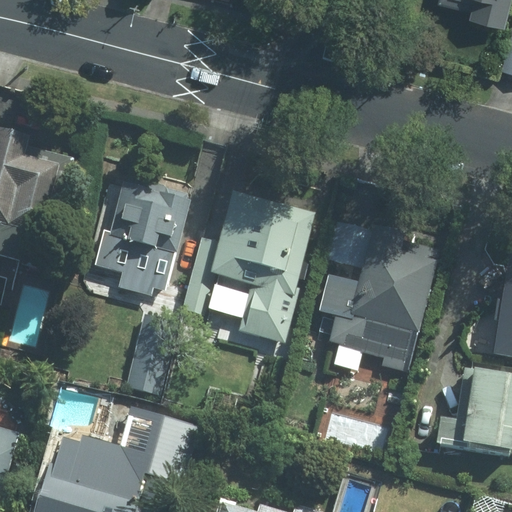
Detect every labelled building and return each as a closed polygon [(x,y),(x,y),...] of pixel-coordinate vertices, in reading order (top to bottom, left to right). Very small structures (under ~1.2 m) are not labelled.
[(435,0),(434,5),(464,13),(463,20),(503,30),(510,0),(435,0)] [(511,16),(511,17),(499,73),(511,76),(511,16)] [(61,152),(0,134),(0,265),(27,273),(61,152)] [(117,278),(114,293),(149,302),(151,293),(167,297),(190,200),(115,182),(93,272),(117,278)] [(226,196),(203,281),(247,293),(236,335),(282,348),(316,220),(226,196)] [(379,370),(408,377),(414,352),(408,351),(412,338),(417,339),(438,250),(335,226),(326,265),(358,272),(354,290),(322,283),(315,316),(331,319),(325,349),(381,362),(379,370)] [(511,283),(496,282),(488,362),(511,364),(511,283)] [(24,283),(9,340),(38,347),(52,290),(24,283)] [(175,323),(143,315),(124,389),(155,397),(175,323)] [(511,386),(465,382),(459,453),(508,457),(509,440),(511,440),(511,386)] [(129,464),(126,474),(54,452),(35,511),(129,511),(140,476),(181,489),(199,431),(157,418),(141,468),(129,464)] [(0,502),(19,436),(0,430),(0,502)]
